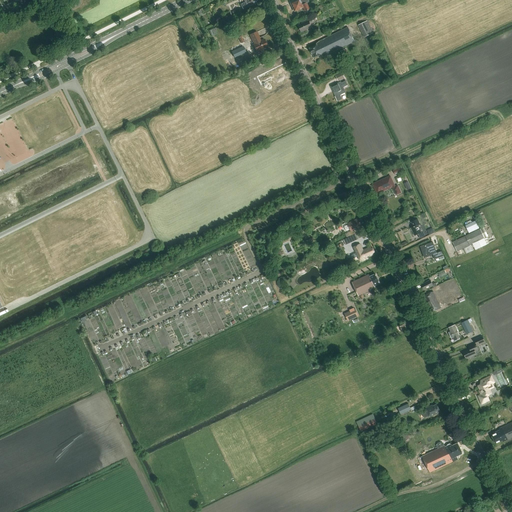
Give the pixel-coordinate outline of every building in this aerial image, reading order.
[(243,0),(245,2),(240,4),(243,10),(254,4),(252,0),(243,0)] [(308,2),(307,0),(295,0),(296,1),(291,3),(293,8),(293,10),(294,10),(294,11),(303,7),(304,11),(310,9),(307,3),(308,2)] [(312,27),(309,20),(298,26),(301,33),(312,27)] [(358,25),(364,38),(373,33),(367,21),(358,25)] [(314,58),(321,55),(322,56),(326,54),(327,56),(355,42),(348,27),(319,42),(316,44),(317,45),(310,48),(314,58)] [(260,41),(259,39),(260,38),(257,32),(250,35),(253,42),(254,42),(255,44),(253,45),(257,52),(267,47),(264,39),(260,41)] [(235,58),(246,53),(243,47),(232,52),(235,58)] [(352,61),(346,49),(339,52),(340,54),(341,54),(346,64),(352,61)] [(263,79),(278,71),(276,67),(261,75),(263,79)] [(289,79),(286,72),(276,76),(279,83),(289,79)] [(338,85),(333,87),(335,93),(334,93),(338,101),(342,99),(341,95),(346,93),(344,88),(348,85),(346,81),(342,83),(341,82),(338,83),(338,85)] [(392,187),(396,196),(402,193),(398,185),(395,186),(390,176),(373,184),(377,194),(392,187)] [(345,226),(344,227),(346,230),(347,231),(350,229),(351,231),(345,234),(347,238),(356,234),(354,230),(361,227),(361,225),(362,224),(360,220),(359,221),(358,219),(347,224),(348,225),(347,225),(345,226)] [(413,227),(411,228),(415,236),(421,233),(417,225),(420,224),(417,219),(411,222),(413,227)] [(476,221),(466,226),(469,233),(479,228),(476,221)] [(484,227),(452,242),(456,251),(488,236),(484,227)] [(434,260),(437,259),(438,261),(444,259),(442,251),(436,253),(434,245),(436,245),(434,239),(431,240),(432,243),(421,247),(424,257),(433,255),(434,260)] [(353,248),(356,254),(351,256),(351,257),(352,259),(353,259),(357,257),(359,260),(365,258),(366,259),(374,255),(373,253),(375,252),(373,248),(371,249),(371,247),(363,250),(360,244),(353,248)] [(352,282),(359,296),(371,290),(370,290),(375,287),(374,286),(380,284),(375,274),(370,276),(369,274),(352,282)] [(424,290),(433,286),(434,287),(437,285),(435,282),(432,284),(430,280),(421,285),(424,290)] [(428,304),(437,300),(433,291),(425,295),(428,304)] [(460,302),(465,300),(463,296),(461,296),(460,294),(457,296),(460,302)] [(13,306),(25,300),(24,297),(11,303),(13,306)] [(437,300),(428,304),(432,312),(441,308),(437,300)] [(348,321),(355,318),(359,316),(355,309),(350,311),(351,313),(346,315),(345,313),(345,314),(348,321)] [(468,320),(473,331),(476,330),(471,319),(468,320)] [(461,323),(467,334),(473,331),(468,320),(461,323)] [(451,332),(449,333),(452,339),(453,338),(455,341),(459,339),(459,338),(461,337),(460,334),(459,335),(455,325),(449,328),(451,332)] [(482,336),(474,340),(477,344),(484,341),(482,336)] [(478,350),(475,344),(469,347),(470,349),(463,352),(466,359),(476,354),(475,351),(478,350)] [(500,385),(502,388),(508,386),(500,368),(491,372),(497,386),(500,385)] [(481,381),(482,384),(479,386),(482,392),(481,393),(482,395),(479,396),(482,403),(487,401),(485,396),(491,393),(489,388),(492,387),(491,384),(494,382),(491,376),(481,381)] [(401,415),(411,410),(408,404),(398,408),(401,415)] [(424,418),(429,416),(430,417),(440,412),(437,404),(432,407),(431,406),(426,408),(427,411),(422,413),(424,418)] [(377,424),(373,415),(373,414),(356,422),(361,432),(377,424)] [(508,441),(511,439),(511,422),(499,428),(500,430),(491,434),(496,443),(503,440),(503,442),(507,440),(508,441)] [(426,445),(422,434),(412,438),(416,448),(426,445)] [(462,454),(462,453),(458,444),(457,443),(452,446),(451,444),(450,444),(447,445),(447,446),(445,447),(445,446),(422,456),(430,472),(458,459),(457,456),(462,454)]
